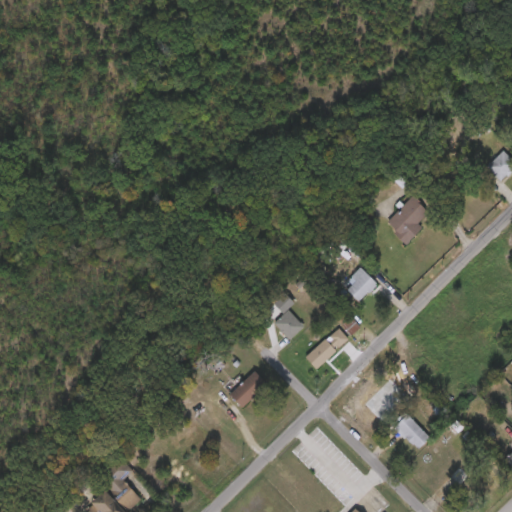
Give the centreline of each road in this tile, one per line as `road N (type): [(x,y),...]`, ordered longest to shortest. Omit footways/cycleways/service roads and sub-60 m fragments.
road 1 (residential): [(511,212),(210,511)]
road 2 (residential): [(420,511),(259,347)]
